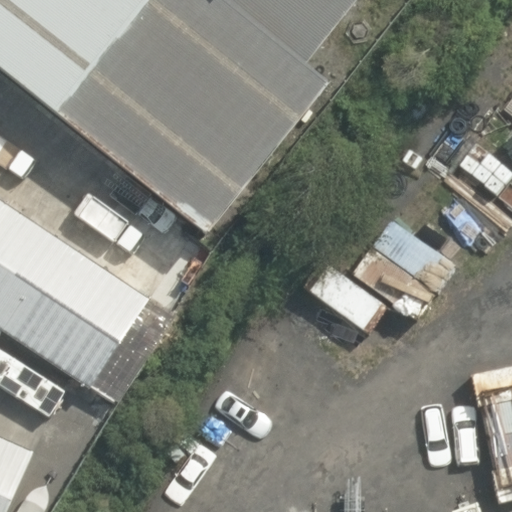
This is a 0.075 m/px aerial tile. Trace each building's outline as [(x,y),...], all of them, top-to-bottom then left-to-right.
[(0,0),(0,66),(204,230),(327,79),(305,61),(354,0),(0,0)] [(0,331),(104,401),(110,391),(124,400),(146,367),(115,346),(184,242),(121,200),(81,260),(0,206),(0,331)] [(192,240),(123,346),(143,359),(213,253),(192,240)] [(468,249),(379,264),(391,334),(479,319),(468,249)] [(511,462),(511,356),(463,364),(479,467),(511,462)] [(0,511),(7,511),(33,455),(0,440),(0,511)]
